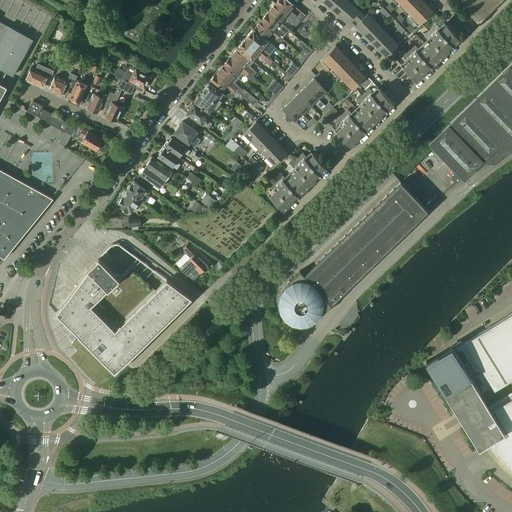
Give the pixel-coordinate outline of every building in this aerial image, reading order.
[(290,11),(294,6),(287,0),(278,0),(275,3),(299,23),(301,20),(290,11)] [(321,0),(331,8),(338,0),(321,0)] [(341,17),(352,4),(347,0),(338,0),(331,8),(341,17)] [(407,16),(423,1),(423,0),(403,0),(398,6),(407,16)] [(462,0),(461,1),(479,18),(497,0),(462,0)] [(436,8),(431,3),(428,6),(423,1),(407,16),(417,26),(436,8)] [(299,23),(275,3),(268,12),(280,23),(284,18),(290,23),(291,22),(296,26),(299,23)] [(360,11),(352,4),(341,17),(349,24),(360,11)] [(390,14),(382,7),(379,10),(386,18),(390,14)] [(285,27),(280,23),(268,12),(260,21),(282,39),(284,36),(280,32),(285,27)] [(362,33),(375,21),(367,13),(354,25),(362,33)] [(282,39),(260,21),(253,29),(253,28),(252,29),(265,40),(270,35),(279,42),(282,39)] [(370,41),(382,29),(375,21),(362,33),(370,41)] [(53,199),(0,169),(0,83),(6,72),(12,76),(32,40),(0,22),(0,256),(4,259),(53,199)] [(453,45),(439,31),(437,29),(439,27),(435,24),(426,32),(445,52),(448,50),(448,51),(454,46),(453,45)] [(460,39),(446,24),(439,31),(453,45),(460,39)] [(271,45),(265,40),(252,29),(244,39),(267,58),(270,55),(266,51),(271,45)] [(378,49),(390,37),(382,29),(370,41),(378,49)] [(66,36),(56,31),(50,41),(60,47),(66,36)] [(445,52),(426,32),(423,35),(426,39),(428,37),(430,40),(425,45),(438,59),(445,52)] [(398,45),(390,37),(378,49),(385,57),(398,45)] [(267,58),(244,39),(236,48),(237,49),(251,60),(256,55),(264,62),(267,58)] [(330,71),(345,56),(348,53),(343,48),(341,51),(335,45),(319,60),(330,71)] [(432,66),(418,52),(415,49),(417,48),(414,45),(405,54),(424,73),(426,71),(427,72),(432,66)] [(438,59),(425,45),(418,52),(432,66),(438,59)] [(309,55),(313,50),(308,47),(304,52),(309,55)] [(62,51),(57,48),(54,56),(59,58),(62,51)] [(252,61),(251,60),(237,49),(230,57),(253,77),(256,73),(248,66),(252,61)] [(69,59),(79,64),(82,59),(71,53),(69,59)] [(424,73),(405,54),(402,56),(405,60),(407,58),(409,60),(402,67),(416,81),(424,73)] [(299,67),(305,58),(302,56),(296,64),(299,67)] [(340,81),(356,66),(358,63),(353,58),(350,61),(345,56),(330,71),(340,81)] [(253,77),(230,57),(223,66),(235,76),(239,71),(252,82),(255,78),(253,77)] [(291,77),(299,67),(296,64),(291,69),(287,74),(291,77)] [(511,64),(429,145),(463,180),(484,160),(494,162),(511,148),(511,64)] [(113,74),(122,79),(124,80),(125,78),(144,88),(150,77),(129,66),(124,74),(115,70),(113,74)] [(235,76),(223,66),(215,74),(234,90),(237,86),(231,80),(235,76)] [(361,71),(356,66),(340,81),(350,92),(368,74),(363,69),(361,71)] [(30,68),(25,80),(41,87),(47,76),(30,68)] [(55,76),(48,90),(60,96),(61,94),(66,96),(71,86),(72,87),(77,76),(70,73),(67,81),(55,76)] [(234,90),(215,74),(208,82),(221,92),(224,88),(231,94),(234,90)] [(96,75),(92,82),(98,85),(101,77),(96,75)] [(314,78),(307,85),(319,97),(326,91),(314,78)] [(135,86),(124,80),(122,79),(114,93),(106,107),(108,108),(104,116),(116,121),(123,107),(117,104),(118,101),(116,100),(122,89),(131,94),(135,86)] [(77,80),(68,99),(78,104),(87,84),(82,82),(77,80)] [(225,94),(221,92),(208,82),(207,83),(203,88),(204,88),(201,92),(218,104),(225,94)] [(278,93),(283,87),(277,82),(272,88),(278,93)] [(310,106),(319,97),(307,85),(298,93),(310,106)] [(106,107),(114,93),(107,89),(105,93),(97,89),(94,94),(93,93),(86,108),(97,113),(101,104),(106,107)] [(387,110),(386,110),(372,96),(370,94),(372,92),(369,89),(360,97),(379,117),(381,115),(387,110)] [(393,103),(379,89),(372,96),(386,110),(393,103)] [(218,104),(201,92),(198,97),(197,96),(194,102),(193,103),(208,113),(213,107),(215,108),(218,104)] [(257,100),(248,93),(244,98),(253,105),(257,100)] [(310,106),(298,93),(290,101),(302,114),(310,106)] [(379,117),(360,97),(357,100),(360,103),(362,102),(364,104),(358,110),(372,124),(379,117)] [(33,101),(28,110),(38,115),(43,107),(33,101)] [(302,114),(290,101),(282,109),(294,121),(302,114)] [(263,113),(268,107),(262,102),(257,109),(263,113)] [(204,120),(208,113),(193,103),(193,104),(190,104),(189,107),(189,108),(186,113),(208,128),(211,123),(207,120),(206,121),(204,120)] [(365,131),(365,130),(351,116),(349,114),(351,112),(347,109),(339,118),(358,137),(360,135),(360,136),(365,131)] [(75,128),(43,110),(38,118),(64,132),(58,143),(65,147),(75,128)] [(372,124),(358,110),(351,116),(365,130),(372,124)] [(247,121),(252,116),(247,112),(242,117),(247,121)] [(358,137),(339,118),(335,121),(338,124),(340,123),(342,125),(336,131),(349,146),(358,137)] [(182,121),(174,133),(194,147),(200,140),(193,135),(196,131),(182,121)] [(250,141),(263,129),(256,121),(243,133),(250,141)] [(225,142),(234,131),(230,127),(221,138),(225,142)] [(83,129),(79,135),(83,138),(81,142),(96,150),(102,139),(83,129)] [(258,149),(271,137),(263,129),(250,141),(258,149)] [(206,132),(203,137),(213,145),(217,140),(206,132)] [(166,141),(163,146),(179,157),(182,152),(186,155),(189,150),(171,137),(168,142),(166,141)] [(265,157),(278,144),(271,137),(258,149),(265,157)] [(234,151),(239,145),(231,138),(225,145),(233,152),(234,151)] [(286,153),(278,144),(265,157),(274,165),(286,153)] [(238,155),(243,149),(239,145),(234,151),(238,155)] [(176,161),(179,157),(163,146),(160,150),(160,152),(158,156),(176,169),(180,164),(176,161)] [(247,152),(243,149),(238,155),(242,158),(247,152)] [(327,168),(313,153),(306,160),(304,158),(306,156),(303,153),(301,155),(320,174),(327,168)] [(316,179),(321,174),(320,174),(301,155),(294,162),(312,182),(315,179),(316,179)] [(151,156),(145,166),(165,180),(169,174),(164,171),(166,167),(151,156)] [(257,163),(251,157),(249,160),(255,165),(257,163)] [(237,162),(232,169),(237,173),(242,166),(237,162)] [(312,182),(294,162),(290,165),(294,168),(295,166),(298,169),(292,174),(305,188),(312,182)] [(258,165),(252,173),(257,176),(262,168),(258,165)] [(165,180),(145,166),(143,169),(141,169),(139,172),(139,174),(139,175),(153,185),(156,181),(162,185),(165,180)] [(200,180),(190,172),(186,178),(196,185),(200,180)] [(305,188),(292,174),(285,181),(283,179),(285,177),(282,174),(280,176),(298,196),(299,195),(305,188)] [(253,181),(246,176),(243,179),(250,184),(253,181)] [(290,203),(294,200),(299,195),(298,196),(280,176),(272,183),(290,203)] [(455,185),(460,181),(456,176),(451,180),(455,185)] [(173,179),(170,183),(177,188),(180,184),(173,179)] [(127,190),(126,191),(140,201),(143,203),(148,197),(146,195),(149,192),(133,181),(130,185),(129,185),(126,189),(127,190)] [(177,188),(170,183),(167,188),(174,193),(177,188)] [(290,203),(272,183),(270,186),(273,189),(274,187),(276,189),(270,196),(283,210),(290,203)] [(314,320),(316,318),(428,211),(401,183),(400,183),(400,184),(304,276),(300,271),(289,281),(279,290),(280,291),(279,293),(279,295),(278,296),(278,298),(277,300),(277,302),(277,304),(278,306),(278,307),(278,309),(279,311),(280,313),(281,314),(282,316),(283,317),(284,318),(286,320),(287,321),(289,322),(290,323),(292,323),(294,324),(296,324),(297,325),(299,325),(301,325),(303,325),(305,324),(307,324),(308,323),(310,323),(312,322),(313,321),(314,320)] [(140,201),(126,191),(116,205),(117,206),(119,207),(118,209),(118,211),(122,214),(124,214),(126,212),(128,214),(131,213),(140,201)] [(195,201),(190,209),(197,213),(202,205),(195,201)] [(151,212),(148,215),(161,215),(149,207),(147,210),(151,212)] [(140,216),(128,217),(128,227),(132,226),(132,230),(137,229),(137,226),(140,226),(140,221),(140,216)] [(208,265),(187,244),(183,247),(192,256),(180,268),(192,280),(199,273),(200,274),(208,265)] [(114,373),(190,298),(191,298),(166,279),(115,330),(91,306),(119,278),(99,257),(87,268),(88,269),(56,314),(114,373)] [(511,378),(511,312),(508,315),(466,341),(492,386),(494,389),(511,378)] [(504,432),(490,410),(480,393),(492,386),(466,341),(453,349),(452,346),(450,347),(451,348),(428,363),(427,361),(426,362),(478,448),(488,442),(504,432)] [(511,397),(494,408),(490,410),(504,432),(488,442),(490,446),(493,449),(496,453),(499,456),(502,460),(505,463),(508,466),(511,469),(511,397)]
